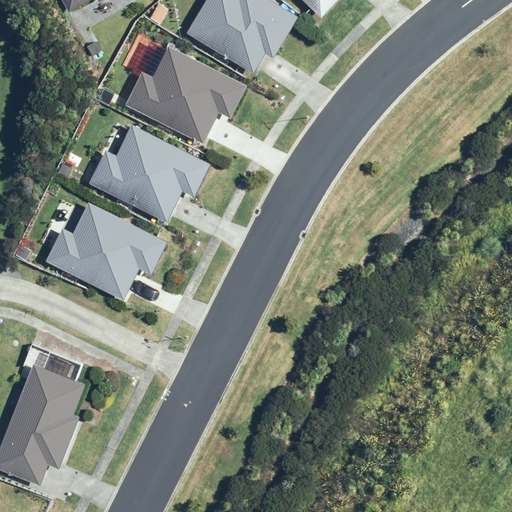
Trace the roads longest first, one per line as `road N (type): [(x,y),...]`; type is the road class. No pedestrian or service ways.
road 1 (residential): [(200,384),(311,163),(349,110),(467,0)]
road 2 (residential): [(200,384),(25,291),(0,289)]
road 3 (residential): [(137,511),(200,384)]
